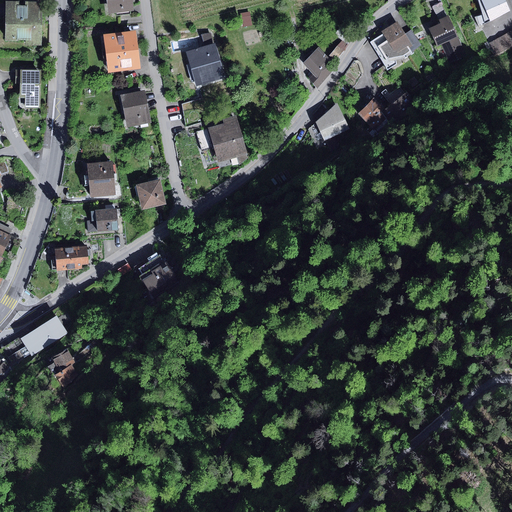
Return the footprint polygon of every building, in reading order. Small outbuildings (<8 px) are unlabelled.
[(24,45),(42,45),(42,2),(38,2),(38,0),(23,0),(24,2),(6,1),(6,41),(24,41),(24,45)] [(106,0),(109,14),(134,11),(132,0),(106,0)] [(510,11),(504,0),(477,0),(485,24),(510,11)] [(433,7),(439,21),(447,17),(441,3),(433,7)] [(250,12),(242,13),(244,27),(252,26),(250,12)] [(441,24),(430,29),(438,47),(441,45),(450,64),(467,56),(449,16),(447,17),(439,21),(441,24)] [(383,34),(370,43),(388,70),(396,64),(396,60),(405,58),(413,53),(413,52),(410,48),(414,46),(406,33),(398,21),(382,32),(383,34)] [(343,24),(335,35),(343,41),(351,31),(343,24)] [(412,30),(406,33),(414,46),(410,48),(413,52),(422,46),(412,30)] [(104,35),(109,73),(141,69),(136,31),(104,35)] [(201,35),(205,46),(215,43),(212,32),(201,35)] [(511,44),(506,34),(498,39),(505,50),(511,45),(511,44)] [(498,39),(490,43),(497,55),(505,50),(498,39)] [(330,55),(335,60),(348,46),(342,42),(330,55)] [(187,52),(198,87),(226,78),(215,43),(205,46),(187,52)] [(309,80),(317,90),(332,73),(326,66),(332,61),(319,47),(303,63),(314,75),(309,80)] [(40,108),(41,70),(16,70),(15,84),(20,84),(19,99),(25,99),(25,107),(40,108)] [(384,110),(381,113),(391,125),(417,105),(400,86),(390,94),(386,89),(381,93),(391,105),(384,110)] [(127,128),(151,123),(146,91),(121,95),(127,128)] [(202,98),(181,104),(182,113),(204,107),(202,98)] [(384,110),(374,99),(359,113),(379,136),(391,125),(381,113),(384,110)] [(338,102),(316,122),(324,141),(350,130),(338,102)] [(204,107),(182,113),(185,128),(208,121),(204,107)] [(218,163),(248,155),(237,115),(223,119),(224,123),(208,127),(218,163)] [(207,129),(196,132),(201,149),(212,146),(207,129)] [(4,157),(0,158),(0,171),(1,174),(9,172),(4,157)] [(115,193),(112,163),(88,165),(92,196),(115,193)] [(64,170),(60,186),(69,188),(73,172),(64,170)] [(160,180),(135,186),(141,211),(155,208),(156,211),(165,209),(164,205),(166,205),(160,180)] [(25,201),(20,215),(25,217),(30,203),(25,201)] [(87,222),(88,233),(118,230),(116,208),(95,210),(95,211),(96,221),(92,221),(87,222)] [(0,223),(0,231),(10,236),(12,230),(0,223)] [(0,260),(1,260),(12,237),(10,236),(0,231),(0,260)] [(87,246),(56,249),(58,271),(83,268),(82,265),(89,264),(87,246)] [(178,282),(161,254),(139,268),(143,275),(140,277),(153,298),(178,282)] [(128,263),(118,270),(122,276),(132,270),(128,263)] [(57,317),(21,339),(26,347),(31,356),(68,334),(57,317)] [(92,343),(97,349),(110,340),(106,334),(92,343)] [(26,347),(21,339),(20,337),(0,350),(0,352),(5,361),(26,347)] [(67,349),(51,358),(61,372),(55,375),(64,389),(78,374),(71,365),(74,362),(67,349)] [(0,374),(2,376),(10,367),(5,361),(0,352),(0,374)]
